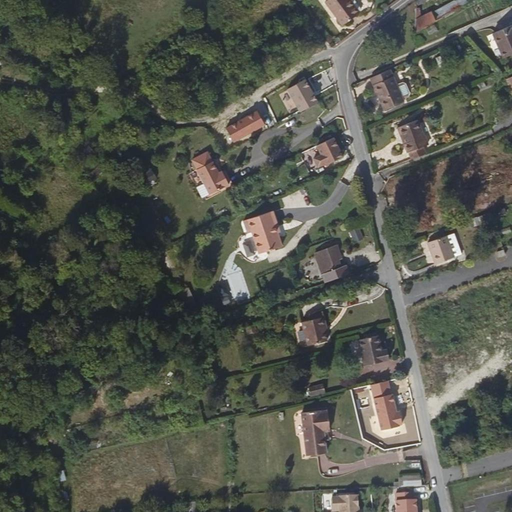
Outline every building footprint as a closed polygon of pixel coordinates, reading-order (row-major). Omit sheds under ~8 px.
[(326,0),(324,2),(340,25),(356,14),(347,1),(347,0),(326,0)] [(413,33),(434,22),(430,13),(420,18),(418,9),(414,10),(415,20),(413,33)] [(511,53),(511,29),(510,25),(491,33),(501,58),(511,53)] [(389,68),(368,77),(382,108),(402,99),(402,98),(396,85),(389,68)] [(402,82),(396,85),(402,98),(407,96),(409,93),(405,83),(402,82)] [(340,132),(348,128),(342,118),(334,123),(340,132)] [(405,151),(409,159),(425,153),(421,145),(425,142),(415,118),(395,127),(402,142),(400,144),(403,152),(405,151)] [(342,158),(333,140),(316,148),(320,157),(313,160),(317,169),(325,166),(325,167),(342,158)] [(218,177),(206,153),(190,161),(202,185),(194,188),(200,200),(227,187),(222,175),(218,177)] [(278,231),(274,214),(244,222),(247,235),(252,235),(258,259),(281,253),(276,232),(278,231)] [(356,225),(348,228),(353,241),(361,238),(356,225)] [(461,253),(453,232),(427,242),(434,263),(461,253)] [(335,255),(339,253),(335,244),(313,254),(325,281),(347,271),(344,264),(340,265),(336,258),(335,255)] [(318,312),(295,318),(301,343),(322,337),(319,328),(322,327),(318,312)] [(375,347),(371,331),(352,337),(359,362),(377,357),(377,356),(383,354),(380,345),(375,347)] [(311,399),(325,394),(323,389),(310,393),(311,399)] [(321,438),(317,410),(310,411),(310,408),(291,411),(296,454),(316,452),(315,439),(321,438)] [(55,473),(58,483),(66,481),(64,471),(55,473)] [(402,487),(421,487),(421,476),(402,476),(402,487)] [(408,499),(408,491),(390,493),(390,511),(410,511),(410,499),(408,499)] [(332,496),(332,497),(324,498),(325,511),(328,511),(333,511),(352,511),(351,495),(332,496)]
